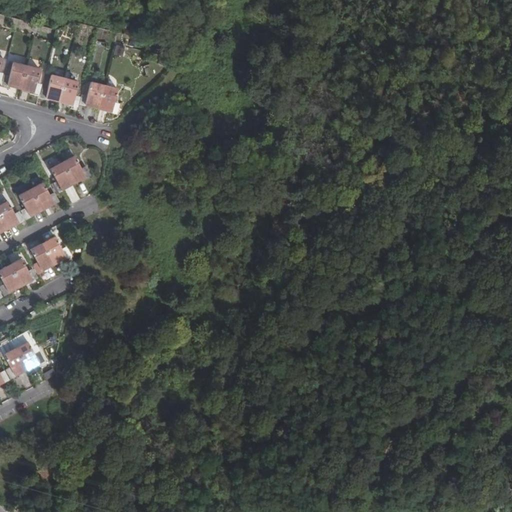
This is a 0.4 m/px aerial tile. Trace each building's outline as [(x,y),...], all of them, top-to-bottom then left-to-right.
[(35,83),(38,69),(13,63),(10,77),(6,77),(5,84),(36,92),(38,84),(35,83)] [(73,96),(76,82),(51,76),(48,91),(45,90),(44,96),(75,104),(76,97),(73,96)] [(112,103),(116,88),(91,82),(87,97),(84,96),(82,103),(114,111),(116,104),(112,103)] [(88,174),(84,168),(80,170),(73,156),(51,168),(58,182),(55,184),(59,190),(88,174)] [(49,196),(41,183),(20,195),(27,208),(23,210),(27,217),(55,202),(52,195),(49,196)] [(13,214),(6,202),(0,205),(0,230),(20,220),(16,212),(13,214)] [(61,250),(54,237),(32,249),(39,262),(36,264),(40,271),(69,255),(65,248),(61,250)] [(27,273),(20,260),(0,270),(0,275),(5,285),(2,287),(5,293),(35,277),(31,271),(27,273)] [(10,340),(0,345),(0,346),(4,354),(14,348),(10,340)] [(34,355),(26,342),(14,348),(4,354),(11,367),(8,369),(12,376),(41,360),(37,354),(34,355)]
